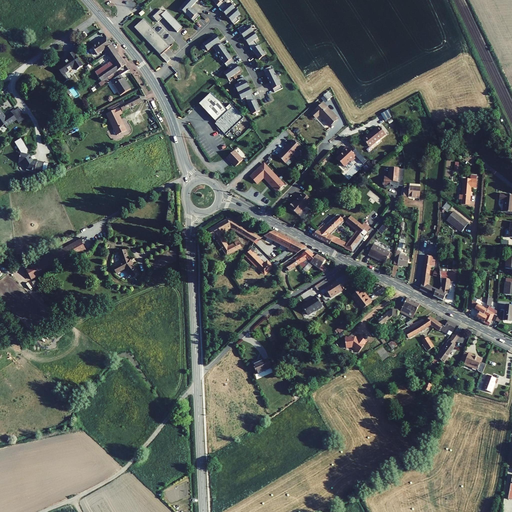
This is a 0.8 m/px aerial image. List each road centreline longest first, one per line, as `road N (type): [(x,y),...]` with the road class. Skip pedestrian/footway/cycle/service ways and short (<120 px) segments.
road 1 (unknown): [(184,170),(23,276)]
road 2 (residential): [(343,259),(264,313),(196,379)]
road 3 (tertiary): [(343,259),(511,344)]
road 4 (residential): [(99,15),(14,80),(42,154)]
road 5 (track): [(196,379),(126,467),(73,500)]
road 6 (secondary): [(99,15),(152,80),(180,150)]
road 7 (tertiary): [(196,379),(190,243)]
road 8 (tertiary): [(202,511),(196,379)]
road 9 (unknown): [(464,320),(477,198)]
